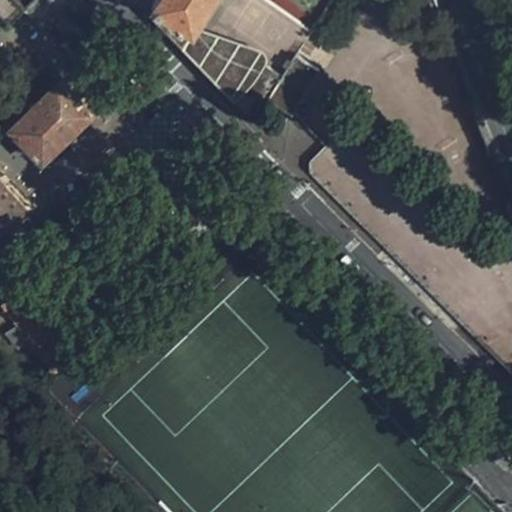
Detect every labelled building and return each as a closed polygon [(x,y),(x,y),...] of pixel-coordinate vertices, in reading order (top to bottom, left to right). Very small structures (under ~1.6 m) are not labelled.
[(330,0),(283,0),(248,57),(190,19),(201,0),(152,0),(152,6),(154,15),(250,114),(270,96),(290,111),(320,69),(297,52),(330,0)] [(60,78),(48,91),(83,123),(94,112),(73,91),(60,78)] [(83,123),(48,91),(12,128),(45,161),(83,123)] [(0,228),(27,209),(0,179),(0,228)] [(74,347),(31,288),(2,308),(49,367),(74,347)]
